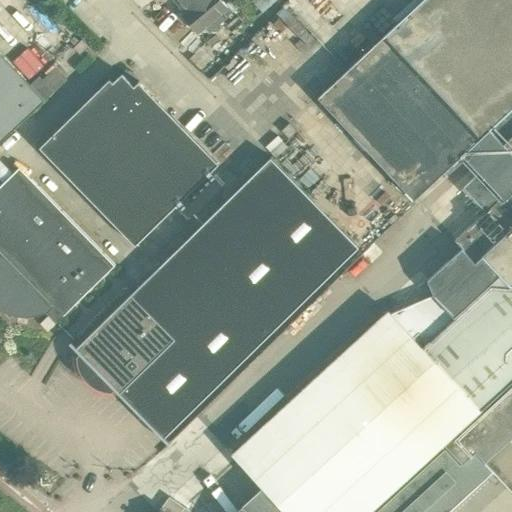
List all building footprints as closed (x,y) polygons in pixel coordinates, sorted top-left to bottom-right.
[(229,7),(223,0),(173,0),(184,12),(182,14),(198,33),(205,27),(210,32),(228,17),(224,12),(229,7)] [(367,511),(444,442),(463,463),(465,462),(464,461),(475,451),(485,461),(511,438),(511,436),(511,135),(504,143),(490,128),(511,107),(511,0),(421,0),(319,96),(415,199),(463,154),(480,171),(464,186),(486,211),(455,239),(462,247),(428,278),(434,293),(392,312),(375,325),(233,453),(273,496),(255,511),(367,511)] [(252,0),(263,11),(276,0),(252,0)] [(0,140),(44,99),(53,90),(71,74),(60,62),(42,78),(40,76),(30,84),(0,51),(0,140)] [(40,148),(135,246),(179,203),(189,212),(221,181),(211,171),(219,164),(138,82),(131,89),(119,77),(113,82),(109,79),(39,148),(40,148)] [(290,122),(282,130),(289,138),(297,130),(290,122)] [(359,247),(271,157),(75,350),(163,439),(359,247)] [(20,166),(0,185),(0,307),(10,318),(15,313),(22,314),(28,314),(34,314),(40,313),(47,310),(57,321),(115,264),(20,166)] [(485,461),(511,489),(511,439),(511,438),(485,461)] [(511,511),(511,489),(485,461),(475,451),(464,461),(465,462),(463,463),(462,465),(445,447),(374,511),(511,511)] [(192,511),(170,496),(158,511),(157,511),(192,511)]
